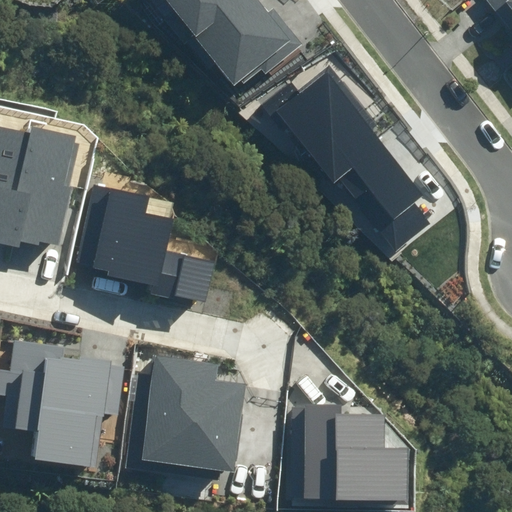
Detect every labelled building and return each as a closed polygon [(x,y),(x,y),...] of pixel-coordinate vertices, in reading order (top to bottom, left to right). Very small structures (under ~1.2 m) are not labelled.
[(166,0),(228,79),(292,30),(269,0),(166,0)] [(511,0),(493,0),(511,24),(511,0)] [(0,232),(53,244),(77,130),(0,113),(0,232)] [(103,276),(200,297),(210,250),(163,240),(168,215),(138,209),(142,189),(93,179),(76,260),(105,266),(103,276)] [(116,412),(124,356),(13,340),(1,419),(32,424),(27,453),(91,462),(98,409),(116,412)] [(141,351),(127,450),(230,465),(242,379),(211,375),(213,361),(141,351)] [(288,491),(400,492),(401,442),(377,441),(377,412),(289,401),(288,491)]
